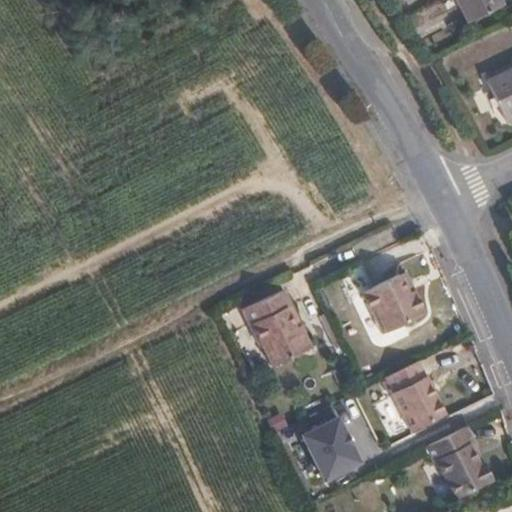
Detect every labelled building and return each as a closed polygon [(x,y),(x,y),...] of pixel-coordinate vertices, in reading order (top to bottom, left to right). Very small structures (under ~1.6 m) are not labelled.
[(461,0),(469,16),(501,0),(461,0)] [(508,115),(511,112),(511,65),(490,77),(508,115)] [(427,310),(408,268),(364,289),(384,332),(427,310)] [(323,363),(285,283),(242,305),(249,320),(253,317),(284,382),(323,363)] [(419,357),(388,372),(396,388),(393,390),(412,427),(447,409),(429,372),(427,373),(419,357)] [(357,464),(334,415),(295,433),(319,482),(357,464)] [(471,420),(430,440),(437,457),(441,455),(459,494),(497,475),(471,420)]
